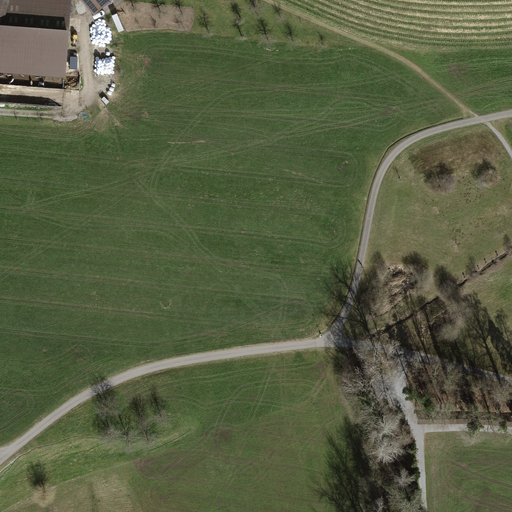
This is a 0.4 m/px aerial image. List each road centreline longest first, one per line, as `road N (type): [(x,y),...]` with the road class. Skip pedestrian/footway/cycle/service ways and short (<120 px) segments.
road 1 (unclassified): [(11,448),(122,376),(331,341)]
road 2 (unclassified): [(331,341),(391,156),(423,134),(511,113)]
road 3 (track): [(259,0),(396,59),(482,119)]
road 4 (unclassified): [(331,341),(384,345),(511,380)]
